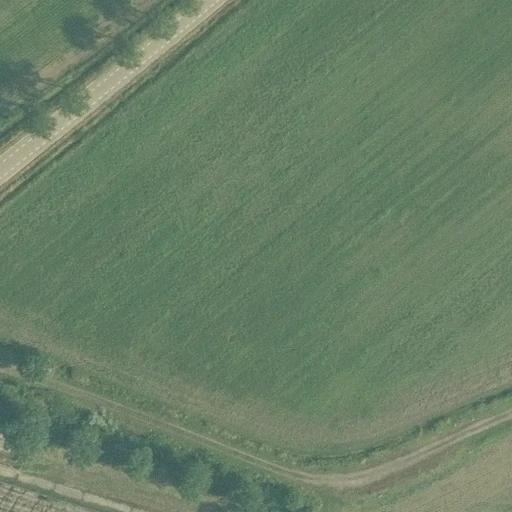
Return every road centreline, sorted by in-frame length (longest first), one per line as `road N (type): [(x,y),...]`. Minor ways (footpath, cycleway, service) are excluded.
road 1 (track): [(351,480),(291,474),(0,366)]
road 2 (unclassified): [(0,172),(209,0)]
